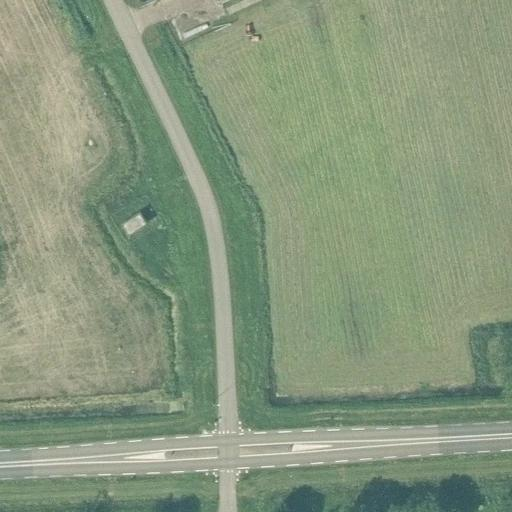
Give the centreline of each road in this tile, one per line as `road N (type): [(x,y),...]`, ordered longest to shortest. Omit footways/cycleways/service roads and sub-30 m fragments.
road 1 (unclassified): [(227,441),(211,216),(113,0)]
road 2 (primary): [(227,441),(79,461)]
road 3 (primary): [(79,461),(227,464)]
road 4 (primary): [(227,464),(369,445)]
road 5 (primary): [(369,445),(511,437)]
road 6 (primary): [(369,445),(227,441)]
